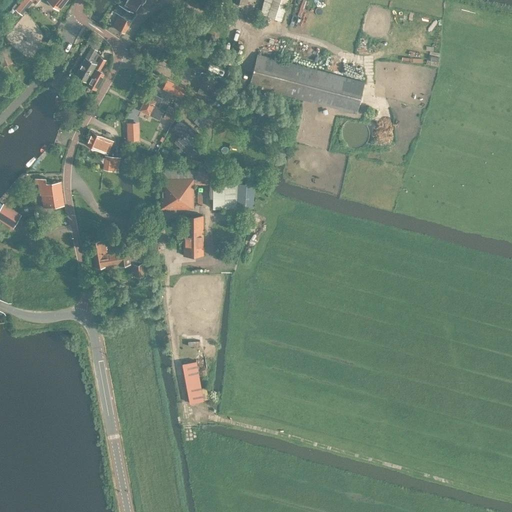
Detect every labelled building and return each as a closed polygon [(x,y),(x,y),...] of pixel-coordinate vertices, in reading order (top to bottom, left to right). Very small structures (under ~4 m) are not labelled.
[(33,0),(36,2),(37,0),(22,0),(15,9),(20,13),(30,0),(33,0)] [(64,0),(47,0),(58,9),(64,0)] [(141,3),(142,0),(125,0),(124,4),(136,10),(140,2),(141,3)] [(263,0),(260,13),(281,20),(287,0),(263,0)] [(133,12),(118,4),(114,12),(118,14),(112,27),(124,33),(131,19),(130,19),(133,12)] [(94,38),(91,44),(98,47),(100,41),(94,38)] [(101,55),(96,52),(97,50),(91,46),(89,50),(75,75),(86,81),(101,55)] [(0,58),(8,55),(5,48),(0,50),(0,58)] [(257,54),(249,85),(299,98),(356,113),(364,82),(257,54)] [(101,55),(86,81),(87,82),(86,84),(95,89),(105,72),(99,69),(105,58),(101,55)] [(202,80),(197,91),(215,100),(220,89),(213,85),(216,80),(204,74),(202,80)] [(168,80),(165,86),(170,89),(183,95),(185,89),(173,83),(168,80)] [(72,88),(68,95),(73,98),(77,92),(72,88)] [(163,110),(157,106),(161,98),(151,93),(149,97),(146,96),(139,109),(158,119),(163,110)] [(163,118),(172,122),(179,106),(174,104),(173,108),(168,105),(163,118)] [(204,109),(194,120),(201,127),(211,116),(204,109)] [(181,118),(171,128),(180,135),(174,141),(180,147),(178,149),(180,152),(183,149),(190,155),(199,145),(202,142),(195,136),(197,133),(189,125),(185,122),(181,118)] [(369,133),(368,130),(368,127),(366,125),(365,123),(363,121),(361,120),(358,119),(355,118),(352,118),(349,119),(346,120),(344,122),(342,124),(341,126),(339,130),(339,133),(339,136),(340,139),(342,141),(343,143),(345,145),(348,146),(350,147),(354,148),(357,147),(360,146),(362,145),(364,143),(366,141),(367,139),(368,136),(369,133)] [(127,139),(138,138),(137,121),(126,122),(127,139)] [(112,139),(91,130),(85,144),(106,153),(112,139)] [(105,154),(103,168),(118,170),(120,156),(105,154)] [(43,208),(63,205),(60,180),(46,182),(45,177),(35,178),(35,183),(38,183),(39,195),(41,194),(43,208)] [(194,208),(194,178),(160,178),(160,208),(183,208),(194,208)] [(223,178),(210,179),(210,197),(212,197),(213,207),(226,207),(226,208),(243,208),(251,208),(253,208),(254,185),(254,184),(240,183),(240,180),(240,179),(236,179),(224,179),(223,178)] [(0,219),(13,227),(16,221),(20,214),(2,203),(0,206),(0,219)] [(203,214),(184,214),(184,255),(202,255),(203,214)] [(0,227),(0,232),(7,236),(9,233),(0,227)] [(146,228),(148,252),(148,255),(159,254),(157,239),(155,239),(154,228),(146,228)] [(95,268),(97,268),(105,267),(105,265),(118,263),(118,265),(130,263),(128,247),(115,249),(116,252),(106,254),(104,239),(90,241),(95,268)] [(135,276),(143,275),(142,263),(134,263),(135,276)] [(203,400),(200,384),(196,360),(182,363),(189,403),(203,400)]
